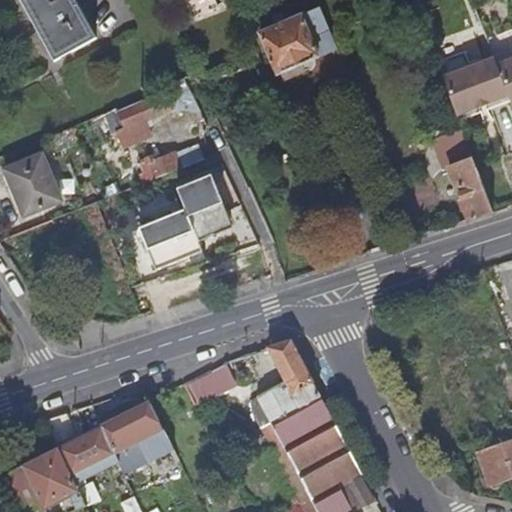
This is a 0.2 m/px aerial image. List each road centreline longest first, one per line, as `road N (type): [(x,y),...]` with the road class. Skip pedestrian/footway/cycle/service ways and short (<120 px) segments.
road 1 (secondary): [(318,297),(58,379)]
road 2 (residential): [(436,511),(318,297)]
road 3 (secondary): [(511,234),(318,297)]
